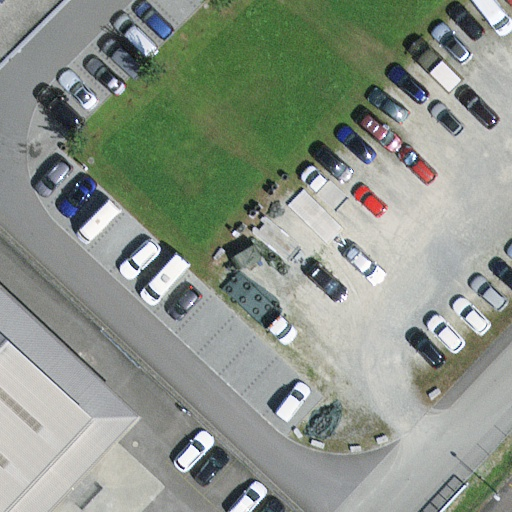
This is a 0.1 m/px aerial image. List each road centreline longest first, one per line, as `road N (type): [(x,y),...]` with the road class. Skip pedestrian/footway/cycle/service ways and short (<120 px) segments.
road 1 (unknown): [(376,511),(272,460),(116,344),(30,239),(0,165)]
road 2 (unknown): [(0,128),(5,98),(35,41),(68,0)]
